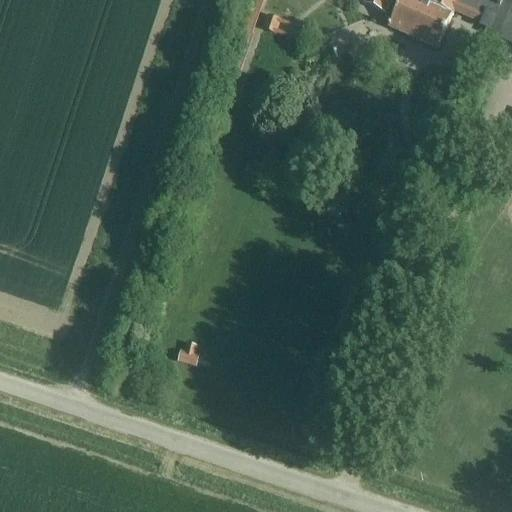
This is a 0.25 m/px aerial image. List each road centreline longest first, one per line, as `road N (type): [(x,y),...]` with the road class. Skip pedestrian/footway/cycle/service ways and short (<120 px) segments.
road 1 (track): [(71,406),(205,0)]
road 2 (unclassified): [(388,511),(0,382)]
